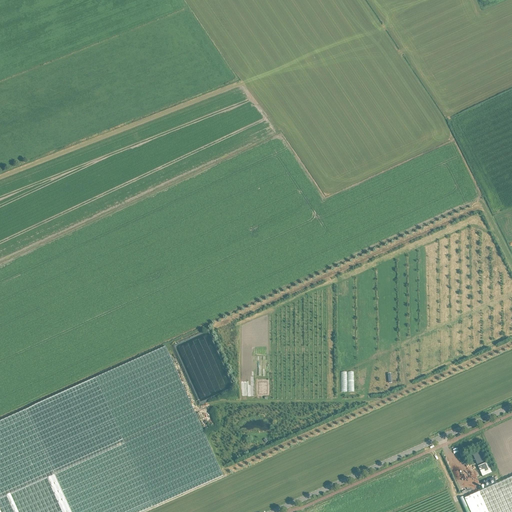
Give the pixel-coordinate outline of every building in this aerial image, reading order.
[(284,298),(316,377),(361,359),(328,278),(294,292),(294,293),(288,296),(284,298)] [(223,476),(166,347),(37,404),(26,410),(0,421),(0,511),(142,511),(153,507),(223,476)] [(225,420),(247,412),(240,393),(218,401),(225,420)] [(482,450),(473,454),(477,465),(486,460),(482,450)] [(487,462),(478,466),(482,477),(492,472),(487,462)] [(511,511),(511,477),(464,499),(470,511),(511,511)] [(483,483),(485,488),(496,483),(493,478),(483,483)]
